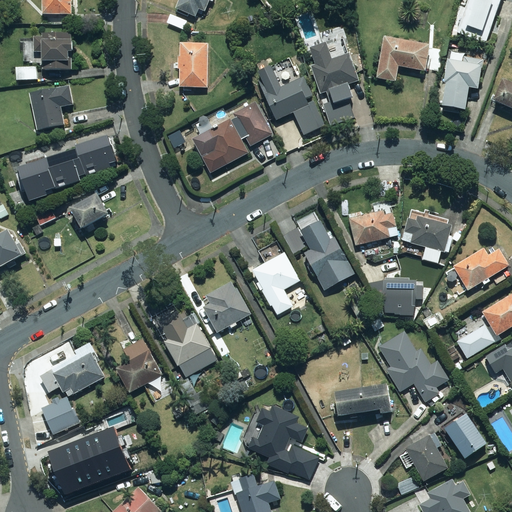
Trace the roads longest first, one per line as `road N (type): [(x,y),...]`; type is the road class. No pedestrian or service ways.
road 1 (residential): [(511,186),(419,153),(352,156),(189,236)]
road 2 (residential): [(189,236),(159,181),(135,107),(126,0)]
road 3 (residential): [(189,236),(0,352)]
road 4 (residential): [(0,381),(29,511)]
